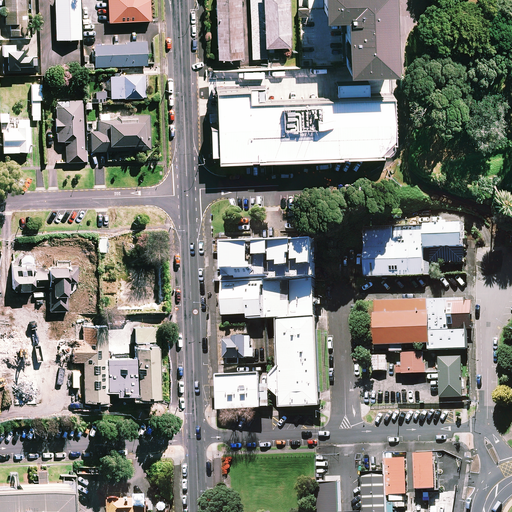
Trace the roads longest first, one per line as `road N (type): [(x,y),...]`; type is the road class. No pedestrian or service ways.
road 1 (tertiary): [(186,192),(196,438)]
road 2 (residential): [(350,181),(400,145),(400,32),(412,0)]
road 3 (residential): [(0,448),(196,438)]
road 4 (tertiary): [(180,0),(186,192)]
road 5 (residential): [(186,192),(0,201)]
road 6 (unclassified): [(486,426),(489,315),(505,248)]
road 7 (residential): [(350,181),(186,192)]
road 8 (residential): [(341,282),(345,433)]
road 9 (residential): [(196,438),(345,433)]
road 10 (residential): [(345,433),(486,426)]
